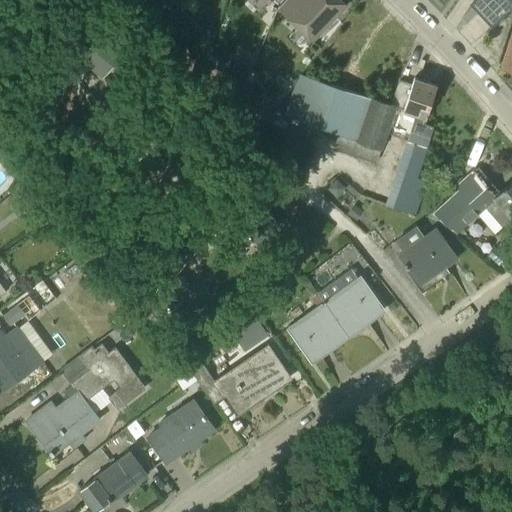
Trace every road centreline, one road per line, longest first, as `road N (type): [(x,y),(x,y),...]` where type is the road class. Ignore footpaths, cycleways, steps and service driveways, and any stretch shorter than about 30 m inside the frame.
road 1 (residential): [(182,511),(511,284)]
road 2 (residential): [(511,122),(393,0)]
